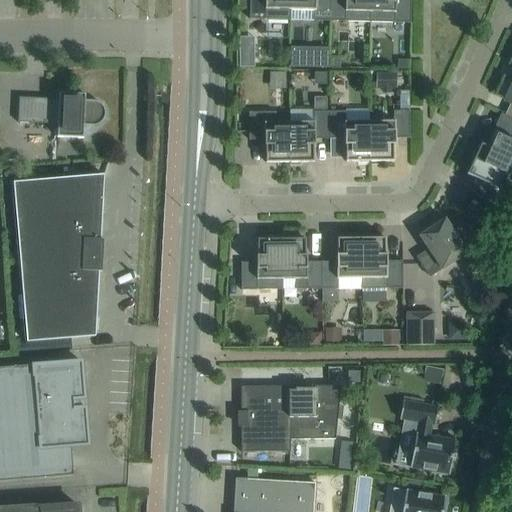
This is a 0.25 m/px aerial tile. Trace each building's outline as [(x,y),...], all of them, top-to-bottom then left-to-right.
[(289,10),(289,0),(248,0),(248,19),(289,20),(290,10),(289,10)] [(289,0),(289,10),(290,10),(289,20),(329,21),(329,0),(289,0)] [(369,22),(369,0),(329,0),(329,21),(369,22)] [(369,0),(369,22),(409,23),(409,0),(369,0)] [(252,37),(238,37),(239,68),(253,67),(252,37)] [(291,47),(291,67),(327,67),(327,48),(291,47)] [(397,60),(397,70),(408,71),(408,61),(397,60)] [(375,72),(375,89),(381,89),(381,94),(390,94),(390,89),(396,89),(396,73),(375,72)] [(92,101),(84,100),(84,94),(58,93),(58,99),(18,97),(17,123),(56,124),(56,137),(82,138),(83,126),(93,126),(95,126),(97,125),(99,124),(100,122),(102,121),(103,119),(104,117),(104,114),(104,112),(104,110),(103,108),(102,106),(100,104),(98,103),(96,102),(94,101),(92,101)] [(368,162),(368,122),(344,122),(344,111),(328,112),(328,139),(344,139),(344,144),(345,162),(368,162)] [(392,162),(392,145),(392,144),(393,144),(393,138),(409,138),(409,111),(392,111),(392,121),(368,122),(368,162),(392,162)] [(288,163),(288,122),(275,122),(274,112),(247,112),(247,140),(264,140),(264,145),(264,163),(288,163)] [(313,139),(328,139),(328,112),(312,112),(312,122),(288,122),(288,163),(312,162),(312,145),(313,145),(313,139)] [(480,144),(466,174),(480,181),(479,183),(491,189),(492,186),(496,188),(503,174),(505,175),(511,160),(511,159),(511,118),(499,113),(499,115),(503,117),(489,148),(480,144)] [(25,342),(94,337),(97,272),(100,272),(100,270),(97,270),(99,241),(102,242),(102,240),(99,240),(102,175),(12,183),(25,342)] [(418,236),(427,249),(432,256),(420,264),(428,276),(440,269),(441,269),(464,254),(463,254),(470,249),(462,238),(457,241),(443,219),(418,236)] [(360,289),(360,238),(336,238),(336,256),(336,261),(320,262),(321,289),(360,289)] [(384,238),(360,238),(360,289),(401,288),(401,261),(385,261),(385,255),(384,255),(384,238)] [(281,290),(280,239),(256,239),(256,257),(256,262),(239,263),(240,290),(281,290)] [(304,239),(280,239),(281,290),(281,279),(294,279),(294,290),(321,289),(320,262),(305,262),(305,256),(304,256),(304,239)] [(391,304),(391,293),(369,292),(369,303),(391,304)] [(406,345),(432,345),(432,313),(406,313),(406,345)] [(388,334),(389,351),(405,351),(405,334),(388,334)] [(83,399),(80,361),(0,367),(0,481),(72,475),(69,447),(87,445),(84,408),(78,408),(77,399),(83,399)] [(358,371),(346,371),(347,382),(358,382),(358,371)] [(237,426),(240,426),(240,452),(289,452),(291,440),(334,439),(336,419),(340,420),(342,407),(338,406),(340,386),(313,386),(313,390),(289,391),(289,386),(239,387),(240,413),(237,413),(237,426)] [(454,441),(428,436),(430,425),(434,425),(437,407),(401,401),(398,419),(418,422),(416,434),(414,434),(409,467),(448,474),(454,441)] [(339,455),(338,469),(349,470),(350,456),(339,455)] [(232,511),(312,511),(314,483),(246,479),(234,478),(233,493),(234,493),(232,511)] [(441,511),(444,498),(405,491),(393,489),(388,511),(441,511)]
